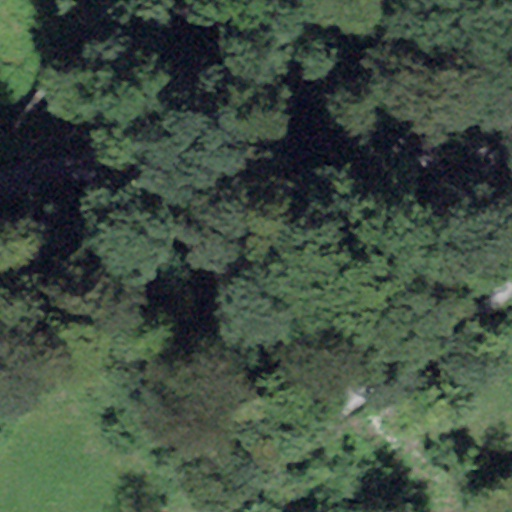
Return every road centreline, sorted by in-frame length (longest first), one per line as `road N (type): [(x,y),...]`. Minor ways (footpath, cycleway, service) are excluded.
road 1 (track): [(511,171),(430,156),(172,151),(0,185)]
road 2 (unclassified): [(215,511),(511,284)]
